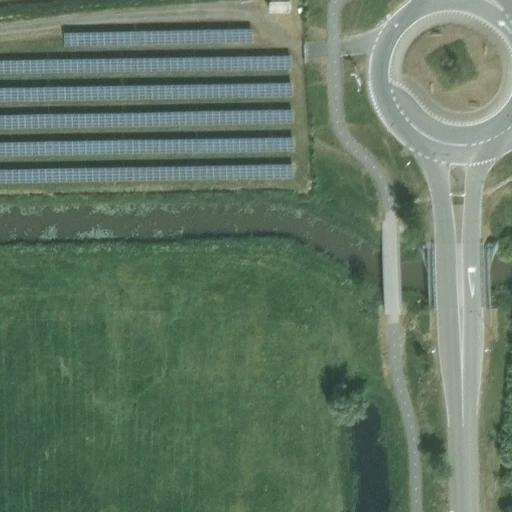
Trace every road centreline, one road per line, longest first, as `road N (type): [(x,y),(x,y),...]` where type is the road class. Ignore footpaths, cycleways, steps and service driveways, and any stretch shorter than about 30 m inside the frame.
road 1 (tertiary): [(435,141),(452,397),(463,443)]
road 2 (tertiary): [(463,443),(481,142)]
road 3 (tertiary): [(432,4),(387,40),(381,74),(388,101),(435,141)]
